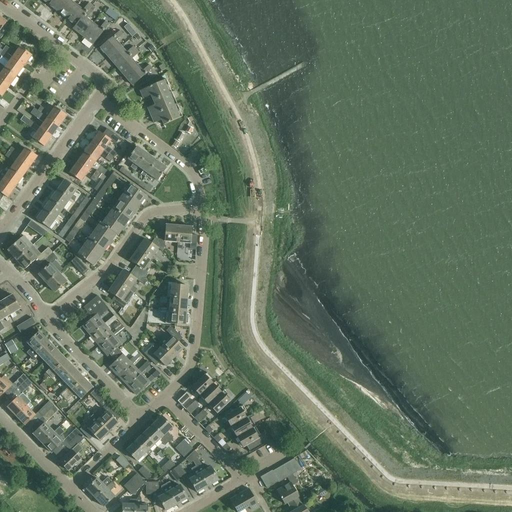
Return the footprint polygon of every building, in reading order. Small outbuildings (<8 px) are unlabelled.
[(57,12),(66,0),(50,0),(47,4),(57,12)] [(66,19),(77,6),(71,1),(71,0),(66,0),(57,12),(66,19)] [(66,19),(76,27),(92,7),(92,6),(89,4),(83,11),(77,6),(66,19)] [(83,38),(94,24),(87,19),(95,10),(92,7),(76,27),(73,30),(83,38)] [(114,12),(110,17),(115,21),(119,16),(114,12)] [(0,17),(0,38),(1,39),(9,29),(4,26),(7,23),(0,17)] [(94,24),(83,38),(93,45),(104,32),(103,32),(109,24),(106,22),(100,29),(94,24)] [(109,58),(122,47),(116,41),(123,35),(121,32),(114,38),(113,37),(101,49),(109,58)] [(117,67),(136,50),(134,47),(127,53),(122,47),(109,58),(117,67)] [(20,48),(13,58),(24,67),(32,56),(20,48)] [(124,77),(137,65),(132,59),(139,53),(136,50),(117,67),(124,77)] [(13,58),(8,55),(3,51),(0,55),(10,62),(5,68),(17,77),(24,67),(13,58)] [(155,54),(150,59),(156,65),(161,60),(155,54)] [(137,65),(124,77),(133,86),(145,75),(152,69),(150,65),(143,71),(137,65)] [(17,77),(5,68),(1,74),(0,73),(0,80),(9,87),(17,77)] [(9,87),(0,80),(0,96),(2,97),(9,87)] [(153,101),(170,94),(164,81),(140,92),(143,99),(151,96),(153,101)] [(151,116),(175,106),(170,94),(153,101),(155,106),(148,109),(151,116)] [(0,108),(6,112),(9,108),(2,103),(0,106),(0,108)] [(175,106),(151,116),(154,124),(161,121),(164,126),(180,118),(175,106)] [(41,107),(38,111),(43,115),(48,118),(59,127),(67,116),(55,108),(51,114),(41,107)] [(40,119),(43,115),(38,111),(35,116),(40,119)] [(52,137),(40,128),(31,121),(24,116),(21,121),(37,133),(33,139),(44,147),(52,137)] [(52,137),(59,127),(48,118),(40,128),(52,137)] [(109,155),(114,158),(117,154),(112,150),(112,151),(107,147),(111,141),(116,145),(120,139),(107,129),(104,135),(100,132),(92,143),(104,151),(109,155)] [(185,135),(181,132),(177,140),(180,142),(185,135)] [(85,153),(96,162),(104,151),(92,143),(85,153)] [(135,171),(138,167),(147,155),(137,147),(128,160),(134,164),(131,168),(135,171)] [(9,152),(30,167),(37,157),(26,149),(21,155),(12,148),(9,152)] [(11,169),(23,178),(30,167),(9,152),(6,156),(15,163),(11,169)] [(96,162),(85,153),(77,163),(89,172),(96,162)] [(146,177),(148,174),(157,162),(147,155),(138,167),(144,171),(142,174),(146,177)] [(157,162),(148,174),(158,181),(167,169),(157,162)] [(89,172),(77,163),(70,174),(81,182),(89,172)] [(129,179),(132,175),(122,168),(119,172),(129,179)] [(15,188),(23,178),(11,169),(3,180),(15,188)] [(94,175),(99,179),(102,174),(97,171),(94,175)] [(113,183),(117,177),(113,174),(108,180),(113,183)] [(132,175),(129,179),(139,186),(142,182),(132,175)] [(3,180),(0,177),(0,200),(1,201),(4,196),(8,198),(15,188),(3,180)] [(58,190),(74,202),(76,199),(72,197),(78,189),(65,180),(58,190)] [(107,182),(103,188),(107,191),(112,185),(107,182)] [(142,182),(139,186),(149,193),(152,190),(142,182)] [(125,186),(122,191),(125,192),(141,204),(146,196),(130,184),(128,188),(125,186)] [(107,191),(103,188),(99,193),(103,197),(107,191)] [(51,200),(63,209),(68,202),(72,205),(74,202),(58,190),(51,200)] [(135,212),(141,204),(125,192),(119,200),(135,212)] [(80,207),(84,209),(91,199),(87,197),(80,207)] [(96,197),(92,203),(96,207),(100,201),(96,197)] [(58,216),(63,209),(51,200),(44,210),(60,221),(61,219),(58,216)] [(135,212),(119,200),(116,205),(114,204),(112,207),(130,220),(135,212)] [(96,207),(92,203),(87,209),(92,212),(96,207)] [(0,211),(7,218),(11,213),(2,206),(0,208),(0,211)] [(73,216),(77,219),(84,209),(80,207),(73,216)] [(108,216),(124,228),(130,220),(112,207),(109,210),(111,211),(108,216)] [(60,221),(44,210),(36,220),(49,229),(54,221),(58,224),(60,221)] [(85,213),(81,219),(85,222),(89,216),(85,213)] [(70,229),(77,219),(73,216),(66,226),(70,229)] [(118,236),(124,228),(108,216),(102,224),(117,235),(118,236)] [(85,222),(81,219),(76,224),(81,228),(85,222)] [(43,237),(48,233),(31,221),(28,226),(43,237)] [(95,231),(111,243),(117,235),(102,224),(99,221),(96,225),(98,226),(95,231)] [(155,239),(165,246),(165,242),(178,243),(179,227),(166,225),(166,233),(159,233),(155,239)] [(70,229),(66,226),(59,236),(62,239),(70,229)] [(184,249),(184,244),(190,244),(190,250),(196,250),(198,236),(192,236),(192,228),(179,227),(178,243),(178,249),(184,249)] [(70,234),(74,237),(78,231),(74,228),(70,234)] [(89,234),(87,237),(89,239),(105,251),(111,243),(95,231),(91,236),(89,234)] [(70,243),(74,237),(70,234),(66,240),(70,243)] [(20,239),(8,251),(16,261),(33,245),(24,236),(20,239)] [(105,251),(89,239),(84,247),(100,259),(105,251)] [(165,246),(155,239),(152,244),(145,239),(138,250),(151,260),(159,249),(163,252),(166,247),(165,246)] [(41,254),(33,245),(16,261),(25,270),(35,261),(39,265),(53,253),(49,248),(41,254)] [(100,259),(84,247),(78,255),(94,267),(100,259)] [(151,260),(138,250),(130,261),(137,265),(133,270),(145,278),(148,273),(144,270),(151,260)] [(58,258),(53,253),(39,265),(43,270),(38,275),(47,284),(59,273),(57,271),(59,270),(57,267),(55,269),(51,264),(58,258)] [(83,275),(88,271),(76,257),(71,262),(83,275)] [(138,290),(133,286),(137,280),(141,283),(145,278),(133,270),(130,275),(123,271),(116,281),(135,294),(138,290)] [(67,283),(59,273),(47,284),(55,293),(67,283)] [(127,295),(132,298),(135,294),(116,281),(108,292),(115,297),(112,302),(123,309),(127,304),(122,301),(127,295)] [(167,298),(188,300),(189,287),(168,285),(167,298)] [(13,296),(2,302),(10,316),(12,319),(17,316),(15,313),(21,309),(13,296)] [(93,300),(101,310),(106,306),(98,296),(93,300)] [(187,313),(188,300),(167,298),(166,311),(187,313)] [(97,314),(101,310),(93,300),(88,304),(97,314)] [(7,317),(10,316),(2,302),(0,302),(0,331),(4,329),(0,321),(4,319),(6,322),(9,321),(7,317)] [(97,314),(88,304),(84,308),(92,318),(96,315),(97,314)] [(106,306),(101,310),(97,314),(96,315),(97,315),(82,327),(91,337),(105,325),(105,324),(99,318),(109,310),(106,306)] [(187,313),(166,311),(165,324),(186,326),(187,313)] [(113,335),(113,334),(107,328),(117,320),(114,316),(105,324),(105,325),(91,337),(99,347),(113,335)] [(20,333),(36,324),(32,318),(17,327),(20,333)] [(107,357),(110,355),(117,349),(122,345),(116,338),(126,330),(123,326),(113,334),(113,335),(99,347),(107,357)] [(158,341),(163,346),(175,358),(184,349),(179,343),(183,339),(172,328),(167,332),(172,337),(167,343),(161,337),(158,341)] [(31,358),(48,341),(39,332),(27,344),(33,350),(28,355),(31,358)] [(45,362),(57,351),(48,341),(31,358),(34,361),(39,356),(45,362)] [(91,341),(86,346),(92,353),(98,348),(91,341)] [(10,352),(16,348),(12,342),(6,346),(10,352)] [(132,344),(125,349),(130,356),(137,352),(132,344)] [(175,358),(163,346),(158,351),(153,346),(144,354),(156,366),(160,362),(166,367),(175,358)] [(109,368),(118,377),(132,364),(132,365),(137,361),(134,357),(129,362),(117,349),(110,355),(116,361),(109,368)] [(49,376),(66,360),(57,351),(45,362),(51,368),(46,373),(49,376)] [(0,380),(1,380),(0,379),(0,366),(10,360),(7,355),(0,358),(0,380)] [(66,360),(49,376),(52,380),(57,375),(63,381),(75,369),(66,360)] [(132,364),(118,377),(127,386),(141,373),(141,374),(151,365),(148,362),(138,371),(132,365),(132,364)] [(64,398),(84,379),(75,369),(63,381),(69,387),(61,395),(64,398)] [(200,397),(215,383),(206,374),(204,375),(201,371),(194,378),(198,382),(192,388),(200,397)] [(147,380),(141,374),(141,373),(127,386),(136,396),(150,383),(150,384),(155,379),(152,376),(147,380)] [(0,380),(0,397),(5,393),(9,398),(16,391),(28,380),(23,375),(13,385),(4,376),(1,380),(0,380)] [(84,379),(64,398),(67,402),(75,394),(81,400),(93,388),(84,379)] [(28,380),(16,391),(21,395),(32,384),(28,380)] [(200,397),(209,405),(222,393),(217,388),(219,387),(215,383),(200,397)] [(95,390),(91,394),(99,403),(103,398),(95,390)] [(182,406),(191,398),(187,393),(177,402),(182,406)] [(230,402),(222,393),(209,405),(217,414),(230,402)] [(247,393),(243,396),(248,401),(251,398),(247,393)] [(41,408),(45,399),(40,397),(36,406),(41,408)] [(16,417),(30,404),(27,400),(24,403),(18,398),(7,408),(16,417)] [(43,417),(54,406),(50,402),(38,413),(43,417)] [(190,415),(199,406),(195,402),(186,410),(190,415)] [(30,404),(16,417),(25,426),(35,416),(30,410),(33,407),(30,404)] [(107,412),(102,416),(97,411),(93,416),(98,421),(109,433),(119,424),(116,422),(121,417),(108,404),(103,408),(107,412)] [(54,406),(43,417),(47,422),(58,411),(54,406)] [(225,417),(231,427),(246,418),(243,413),(245,412),(242,407),(241,408),(240,408),(225,417)] [(199,424),(208,415),(203,410),(194,419),(199,424)] [(98,421),(93,416),(89,420),(94,425),(89,429),(85,426),(80,430),(90,440),(94,436),(100,442),(109,433),(98,421)] [(174,438),(168,432),(172,428),(161,417),(153,425),(163,437),(169,443),(174,438)] [(237,438),(255,427),(249,417),(246,418),(231,427),(237,438)] [(374,420),(368,423),(371,429),(377,426),(374,420)] [(33,435),(42,444),(54,433),(45,424),(33,435)] [(160,440),(166,446),(169,443),(163,437),(153,425),(144,434),(155,445),(160,440)] [(209,434),(213,431),(208,426),(205,430),(209,434)] [(255,427),(237,438),(243,449),(247,447),(250,453),(265,444),(261,438),(255,427)] [(59,428),(54,433),(42,444),(51,454),(63,442),(59,438),(64,433),(59,428)] [(69,445),(81,434),(76,429),(65,440),(69,445)] [(195,437),(190,431),(187,434),(192,440),(195,437)] [(81,434),(69,445),(74,450),(72,452),(71,451),(60,463),(69,472),(81,461),(76,456),(82,450),(78,446),(85,438),(81,434)] [(144,434),(135,442),(146,453),(147,453),(149,455),(153,452),(150,449),(153,447),(155,445),(144,434)] [(218,444),(222,440),(217,435),(214,439),(218,444)] [(180,453),(189,445),(184,440),(175,449),(180,453)] [(146,453),(135,442),(127,451),(137,462),(146,453)] [(227,453),(231,449),(226,444),(222,448),(227,453)] [(193,449),(189,445),(180,453),(184,458),(193,449)] [(202,458),(208,456),(205,448),(199,450),(202,458)] [(190,464),(193,462),(197,458),(199,456),(195,451),(186,460),(190,464)] [(307,451),(298,456),(301,461),(309,456),(307,451)] [(124,470),(129,466),(120,457),(116,461),(124,470)] [(205,471),(197,458),(193,462),(208,487),(218,481),(211,468),(205,471)] [(289,463),(295,474),(300,471),(294,459),(289,463)] [(165,473),(175,466),(170,461),(161,469),(165,473)] [(290,477),(293,475),(295,474),(289,463),(283,466),(290,477)] [(175,469),(182,479),(187,475),(180,466),(175,469)] [(285,480),(287,478),(290,477),(283,466),(278,469),(285,480)] [(147,480),(152,476),(143,467),(138,472),(147,480)] [(197,493),(208,487),(196,467),(191,470),(195,477),(189,480),(197,493)] [(177,483),(182,479),(175,469),(170,473),(177,483)] [(278,469),(273,472),(272,472),(278,482),(279,483),(285,480),(278,469)] [(273,486),(278,482),(272,472),(273,472),(272,471),(266,474),(273,486)] [(129,491),(142,479),(137,474),(124,487),(129,491)] [(273,486),(266,474),(260,478),(267,489),(273,486)] [(293,475),(290,477),(287,478),(290,483),(277,491),(285,505),(289,503),(291,507),(301,502),(298,497),(299,497),(293,486),(298,483),(293,475)] [(95,499),(112,482),(108,478),(102,484),(97,479),(86,490),(95,499)] [(142,479),(129,491),(133,496),(146,483),(142,479)] [(115,486),(112,482),(95,499),(104,508),(115,497),(110,492),(115,486)] [(169,483),(165,485),(177,505),(187,499),(180,486),(174,489),(169,483)] [(166,511),(177,505),(165,485),(159,488),(163,495),(158,498),(166,511)] [(257,503),(249,489),(248,489),(248,490),(243,493),(243,492),(238,495),(238,496),(231,500),(231,499),(230,500),(237,511),(240,511),(249,507),(252,511),(259,507),(256,503),(257,503)] [(326,495),(323,489),(318,492),(321,498),(326,495)] [(139,498),(137,500),(135,504),(134,511),(147,511),(147,505),(142,505),(142,498),(139,498)] [(137,500),(131,500),(130,505),(123,505),(122,511),(134,511),(135,504),(137,500)] [(301,502),(291,507),(294,511),(293,511),(307,511),(304,506),(303,506),(301,502)]
